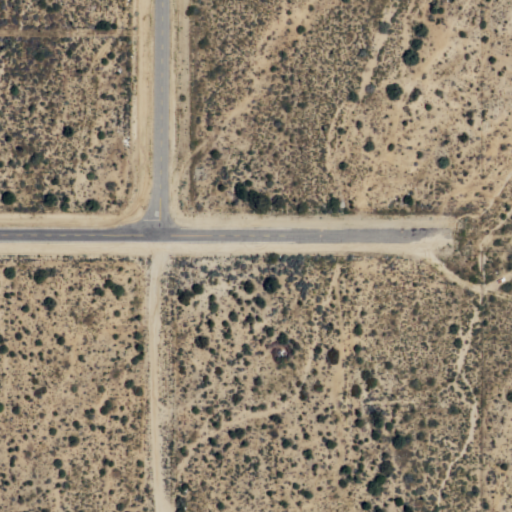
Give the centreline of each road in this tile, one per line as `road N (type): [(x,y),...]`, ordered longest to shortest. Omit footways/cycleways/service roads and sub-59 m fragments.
road 1 (residential): [(161,233),(411,233)]
road 2 (residential): [(163,0),(161,233)]
road 3 (residential): [(0,232),(161,233)]
road 4 (residential): [(411,233),(470,286),(491,286),(511,273)]
